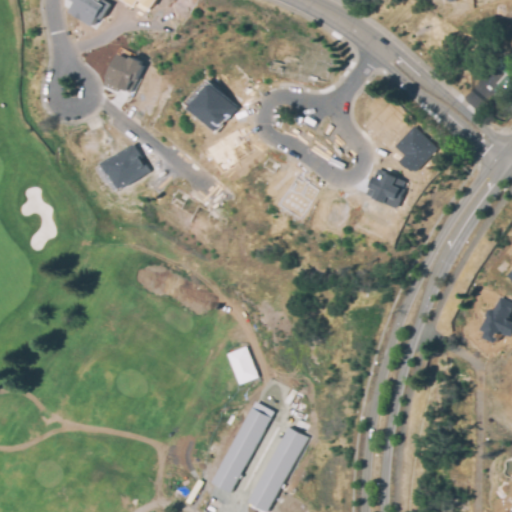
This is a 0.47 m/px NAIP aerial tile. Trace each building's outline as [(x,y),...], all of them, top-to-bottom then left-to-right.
[(101,0),(105,3),(101,10),(104,12),(100,17),(97,15),(92,24),(71,11),(77,1),(75,0),(101,0)] [(151,8),(155,0),(124,0),(135,6),(138,0),(151,8)] [(119,52),(130,58),(131,55),(141,61),(140,63),(142,64),(129,90),(118,85),(115,89),(103,83),(106,79),(119,52)] [(500,77),(510,85),(501,97),(491,89),(500,77)] [(238,108),(210,81),(188,105),(216,132),(238,108)] [(404,155),(399,161),(413,174),(437,147),(413,126),(395,146),(404,155)] [(222,170),(239,160),(227,142),(234,138),(237,144),(243,141),(237,131),(208,148),(222,170)] [(143,165),(144,164),(148,170),(115,191),(110,183),(109,184),(99,168),(133,146),(140,156),(138,157),(143,165)] [(403,189),(396,206),(367,193),(378,169),(396,178),(393,185),(403,189)] [(511,303),(506,316),(511,319),(511,330),(510,334),(505,344),(495,340),(494,341),(484,336),(487,331),(485,330),(482,329),(488,314),(486,314),(489,308),(491,309),(494,311),(500,298),(511,303)] [(227,353),(239,384),(258,377),(246,346),(227,353)] [(272,410),(253,401),(213,484),(233,493),(272,410)] [(250,504),(267,511),(271,511),(304,435),(284,426),(250,504)]
